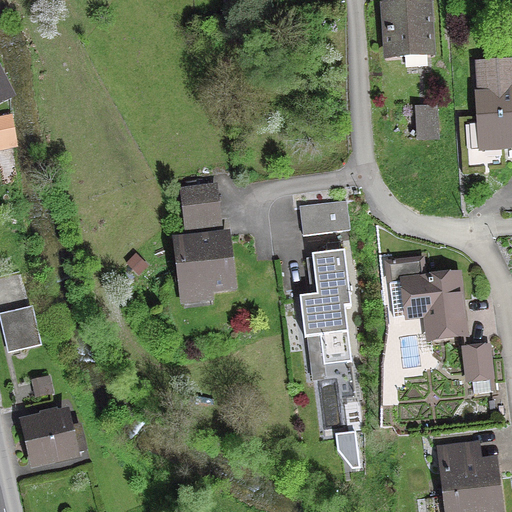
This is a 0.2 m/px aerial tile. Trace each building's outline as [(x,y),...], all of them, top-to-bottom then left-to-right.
[(429,56),(426,5),(383,8),(386,59),(429,56)] [(479,120),(481,151),(511,148),(511,63),(475,66),(477,96),(475,96),(476,120),(479,120)] [(0,103),(15,95),(0,65),(0,103)] [(433,111),(416,112),(417,137),(435,137),(433,111)] [(11,115),(0,117),(0,148),(16,145),(11,115)] [(185,225),(216,221),(213,190),(181,194),(185,225)] [(349,227),(346,201),(302,207),(305,232),(349,227)] [(182,294),(230,288),(223,238),(176,244),(182,294)] [(340,254),(311,258),(316,297),(298,300),(303,336),(320,333),(323,361),(347,358),(340,305),(346,304),(340,254)] [(461,337),(463,337),(456,277),(421,281),(419,263),(394,266),(393,264),(391,264),(392,266),(387,267),(389,285),(388,285),(392,319),(425,316),(428,340),(461,337)] [(37,346),(29,311),(0,317),(0,319),(8,353),(37,346)] [(491,394),(485,349),(463,352),(467,382),(470,381),(472,396),(491,394)] [(38,397),(50,395),(46,380),(35,382),(38,397)] [(65,430),(62,417),(25,426),(34,464),(82,453),(76,427),(65,430)] [(497,511),(491,465),(474,467),(472,449),(440,453),(445,498),(452,498),(453,511),(497,511)]
